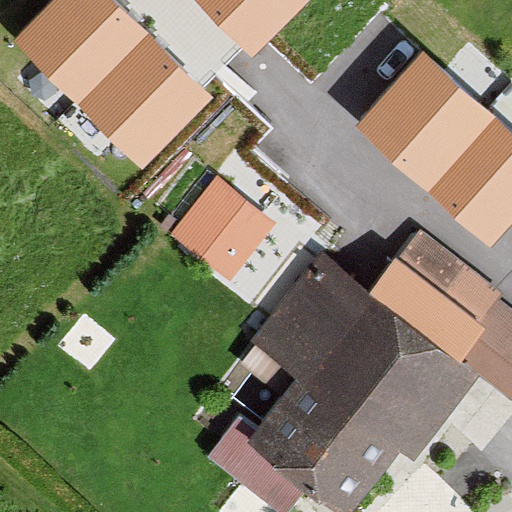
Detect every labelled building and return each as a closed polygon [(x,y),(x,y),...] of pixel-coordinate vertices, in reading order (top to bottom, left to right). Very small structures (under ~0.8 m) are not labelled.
[(205,89),(114,0),(57,0),(15,43),(134,160),(205,89)] [(287,0),(193,0),(241,47),(287,0)] [(511,202),(511,137),(419,56),(353,131),(478,241),(511,202)] [(234,267),(280,206),(219,159),(173,220),(234,267)] [(358,286),(317,255),(249,345),(290,376),(240,443),(332,511),(339,511),(387,449),(404,461),(469,376),(511,408),(511,315),(489,299),(478,314),(388,246),(358,286)]
